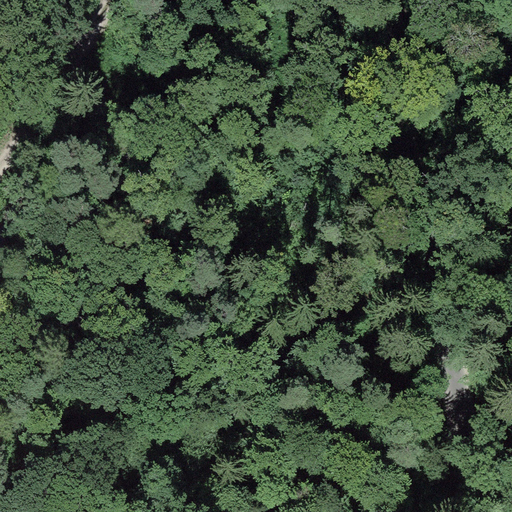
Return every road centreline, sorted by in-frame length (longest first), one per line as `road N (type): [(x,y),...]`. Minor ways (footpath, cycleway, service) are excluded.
road 1 (unclassified): [(376,0),(451,325),(474,511)]
road 2 (track): [(0,167),(115,0)]
road 3 (track): [(395,0),(405,26),(511,154)]
